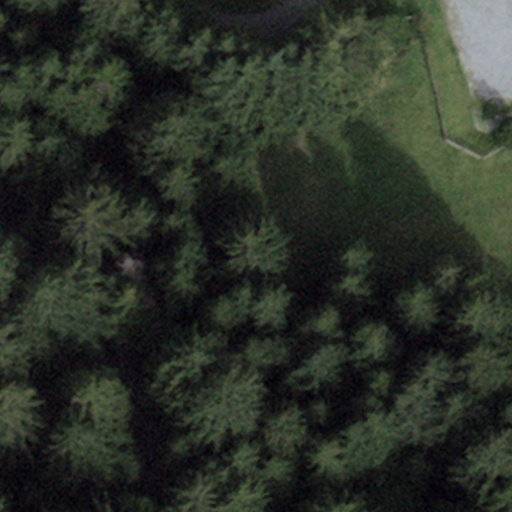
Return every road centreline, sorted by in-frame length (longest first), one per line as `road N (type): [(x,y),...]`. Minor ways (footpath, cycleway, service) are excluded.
road 1 (residential): [(0,1),(51,36),(207,40),(295,24),(311,0)]
road 2 (residential): [(99,511),(0,412)]
